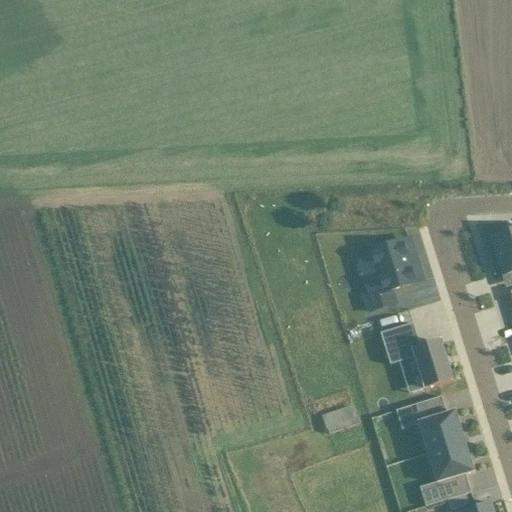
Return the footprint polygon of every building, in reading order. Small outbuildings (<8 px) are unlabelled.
[(511,233),(494,239),(506,277),(511,275),(511,233)] [(402,244),(373,253),(386,293),(367,299),(371,313),(397,305),(393,291),(415,285),(402,244)] [(426,391),(454,382),(442,344),(422,350),(414,325),(382,335),(391,366),(416,359),(426,391)] [(429,455),(466,443),(456,413),(448,416),(442,398),(414,407),(429,455)] [(353,407),(323,418),(328,435),(359,425),(353,407)] [(466,443),(429,455),(445,503),(450,501),(465,496),(473,494),(467,476),(475,473),(466,443)] [(465,496),(450,501),(453,510),(468,505),(465,496)] [(494,511),(491,501),(460,511),(494,511)]
